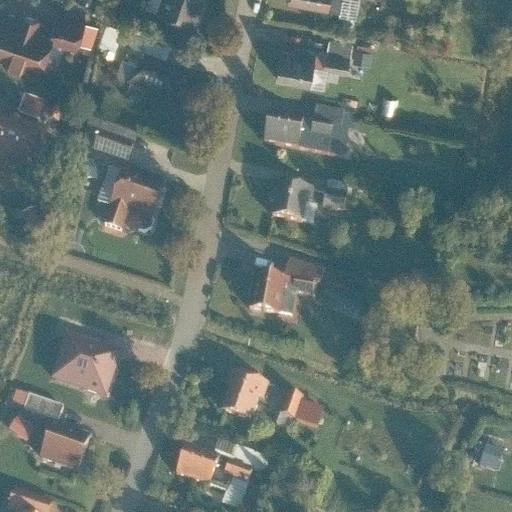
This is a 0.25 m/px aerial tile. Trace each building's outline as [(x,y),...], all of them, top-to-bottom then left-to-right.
[(205,0),(170,0),(167,14),(201,21),(205,0)] [(60,29),(2,11),(0,19),(0,58),(47,73),(57,43),(60,29)] [(92,19),(64,12),(60,29),(57,43),(85,49),(92,19)] [(150,34),(124,27),(120,44),(146,50),(150,34)] [(361,42),(332,35),(328,54),(324,70),(353,76),(361,42)] [(328,54),(280,47),(275,81),(323,87),(324,70),(328,54)] [(192,67),(138,54),(129,92),(183,105),(192,67)] [(61,107),(27,99),(23,118),(57,125),(61,107)] [(353,117),(319,111),(316,125),(314,139),(333,142),(336,127),(351,130),(353,117)] [(316,125),(256,114),(251,147),(330,161),(333,142),(314,139),(316,125)] [(48,134),(0,120),(0,160),(38,171),(48,134)] [(138,148),(104,138),(102,158),(132,165),(138,148)] [(144,173),(125,168),(107,234),(124,239),(130,217),(166,226),(176,188),(143,179),(144,173)] [(349,186),(332,183),(327,209),(344,213),(349,186)] [(322,197),(279,193),(277,211),(288,212),(286,226),(309,228),(311,212),(320,213),(322,197)] [(327,276),(290,267),(286,288),(297,291),(305,290),(303,299),(320,301),(327,276)] [(286,288),(261,283),(254,319),(290,326),(297,291),(286,288)] [(122,358),(65,339),(51,383),(108,402),(122,358)] [(225,385),(237,389),(228,414),(253,423),(261,401),(268,404),(274,388),(229,372),(225,385)] [(307,404),(287,398),(281,419),(302,424),(307,404)] [(68,412),(33,400),(28,416),(63,428),(68,412)] [(32,445),(42,430),(20,417),(11,432),(32,445)] [(88,482),(101,446),(57,429),(43,466),(88,482)] [(247,511),(259,472),(193,453),(185,479),(229,491),(224,509),(236,511),(247,511)] [(53,511),(55,508),(15,496),(10,511),(53,511)]
